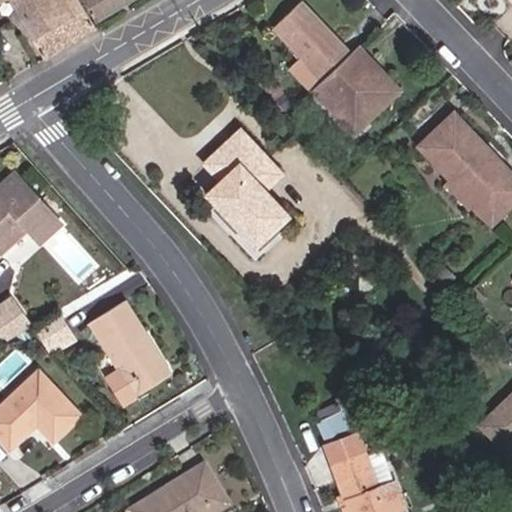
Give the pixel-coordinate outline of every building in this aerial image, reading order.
[(0,0),(0,1),(2,0),(9,0),(44,59),(97,29),(79,0),(0,0)] [(85,0),(97,18),(127,0),(85,0)] [(274,29),(321,78),(349,52),(301,3),(274,29)] [(321,78),(312,86),(355,132),(398,91),(356,46),(349,52),(321,78)] [(262,85),(276,101),(283,95),(269,78),(262,85)] [(421,148),(455,184),(489,152),(456,116),(421,148)] [(241,132),(207,163),(220,178),(206,191),(257,245),(288,215),(263,188),(280,172),(241,132)] [(511,176),(489,152),(455,184),(471,202),(492,224),(511,205),(511,193),(504,185),(511,177),(511,176)] [(0,251),(29,225),(41,239),(61,221),(16,171),(0,185),(0,251)] [(466,207),(471,202),(455,184),(450,179),(445,184),(466,207)] [(444,282),(452,274),(442,264),(434,272),(444,282)] [(12,298),(0,305),(0,333),(6,342),(33,326),(12,298)] [(139,334),(145,330),(126,301),(92,322),(136,396),(166,378),(139,334)] [(48,348),(71,333),(59,313),(34,328),(48,348)] [(172,374),(145,330),(139,334),(166,378),(172,374)] [(75,339),(71,333),(48,348),(52,353),(75,339)] [(136,396),(119,368),(108,375),(125,402),(136,396)] [(39,371),(0,408),(0,439),(10,450),(38,423),(54,440),(81,416),(39,371)] [(511,417),(508,412),(511,408),(511,397),(484,424),(505,447),(511,440),(511,417)] [(322,436),(356,428),(351,407),(317,416),(322,436)] [(471,469),(454,450),(441,462),(458,481),(471,469)] [(385,501),(379,487),(366,452),(332,465),(344,495),(347,504),(342,506),(344,511),(402,511),(406,511),(400,495),(385,501)] [(217,511),(230,504),(205,464),(127,511),(217,511)] [(395,480),(379,487),(385,501),(400,495),(395,480)] [(347,504),(344,495),(339,497),(342,506),(347,504)]
